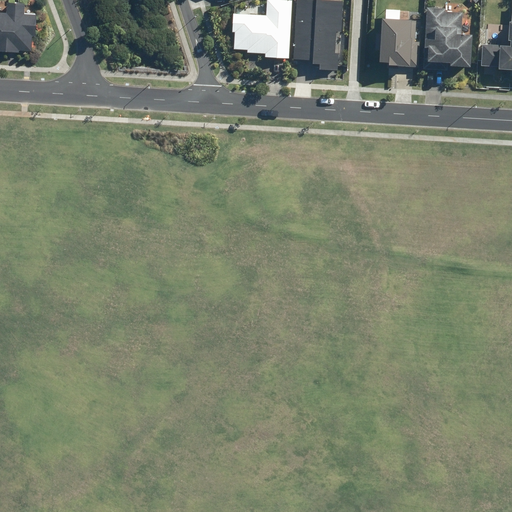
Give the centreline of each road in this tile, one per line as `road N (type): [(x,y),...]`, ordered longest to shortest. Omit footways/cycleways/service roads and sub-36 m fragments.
road 1 (tertiary): [(511,119),(211,101)]
road 2 (tertiary): [(211,101),(86,96)]
